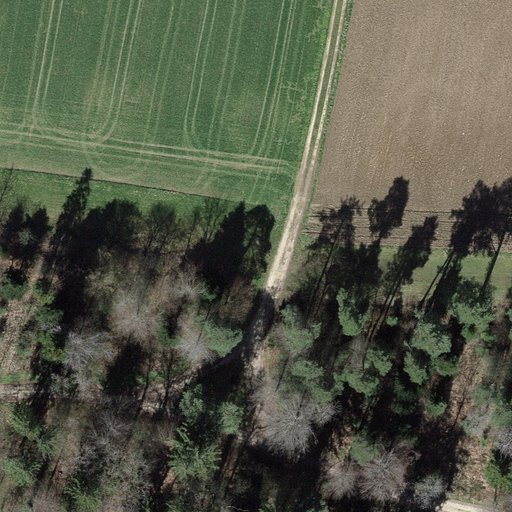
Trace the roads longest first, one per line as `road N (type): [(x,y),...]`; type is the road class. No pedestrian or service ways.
road 1 (track): [(336,0),(291,232),(263,316),(242,356),(199,387)]
road 2 (track): [(199,387),(214,420),(309,472),(461,511)]
road 3 (track): [(0,399),(199,387)]
